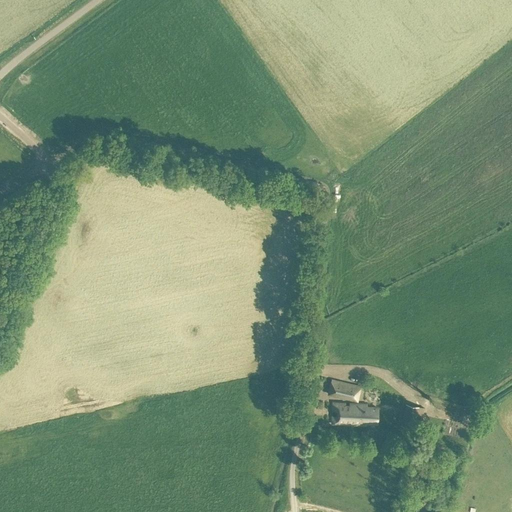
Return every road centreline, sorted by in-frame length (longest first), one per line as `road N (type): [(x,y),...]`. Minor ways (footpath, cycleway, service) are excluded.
road 1 (unclassified): [(0,325),(54,191),(50,165),(0,116)]
road 2 (unclassified): [(294,511),(292,466),(316,319)]
road 3 (unclassified): [(0,73),(96,0)]
